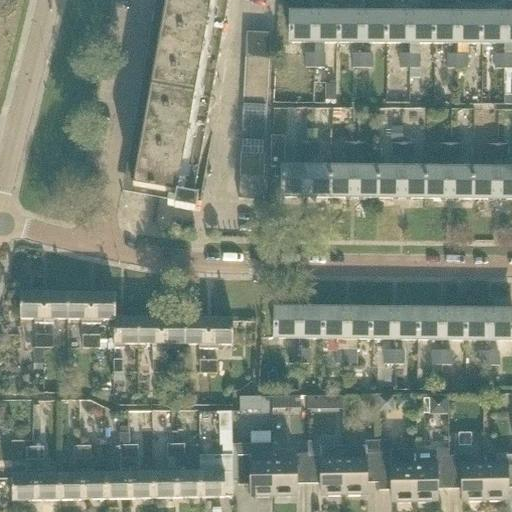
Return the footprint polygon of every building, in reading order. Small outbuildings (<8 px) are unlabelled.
[(198,198),(193,196),(227,0),(169,0),(137,188),(177,195),(175,208),(195,212),(198,198)] [(292,44),(315,44),(315,16),(292,15),(292,44)] [(315,44),(339,44),(339,16),(315,16),(315,44)] [(339,44),(363,44),(363,16),(339,16),(339,44)] [(363,44),(387,45),(387,16),(363,16),(363,44)] [(387,45),(410,45),(411,16),(387,16),(387,45)] [(410,45),(434,45),(434,16),(411,16),(410,45)] [(434,45),(458,45),(458,16),(434,16),(434,45)] [(458,45),(482,45),(482,16),(458,16),(458,45)] [(482,45),(505,45),(506,16),(482,16),(482,45)] [(259,59),(260,34),(247,34),(246,58),(259,59)] [(271,35),(260,34),(259,59),(269,59),(271,35)] [(304,68),(315,68),(315,54),(304,54),(304,68)] [(315,54),(315,68),(325,68),(325,54),(315,54)] [(352,68),(363,68),(363,54),(352,54),(352,68)] [(363,54),(363,68),(373,68),(373,54),(363,54)] [(399,69),(410,69),(410,55),(399,55),(399,69)] [(410,55),(410,69),(420,69),(420,55),(410,55)] [(448,70),(458,70),(458,55),(448,55),(448,70)] [(458,55),(458,70),(467,70),(467,55),(458,55)] [(495,70),(505,70),(505,56),(495,56),(495,70)] [(246,58),(246,70),(269,71),(269,59),(259,59),(246,58)] [(420,69),(410,69),(410,79),(420,79),(420,69)] [(245,82),(268,83),(269,71),(246,70),(245,82)] [(245,82),(244,94),(267,95),(268,83),(245,82)] [(491,104),(504,105),(504,95),(505,86),(491,86),(491,104)] [(267,95),(244,94),(244,106),(267,107),(267,95)] [(244,106),(243,118),(266,119),(267,107),(244,106)] [(242,130),(266,131),(266,119),(243,118),(242,130)] [(242,130),(242,142),(265,143),(266,131),(242,130)] [(290,168),(290,138),(275,138),(275,168),(290,168)] [(241,154),(264,155),(265,143),(242,142),(241,154)] [(297,158),(307,158),(308,144),(297,144),(297,158)] [(308,144),(307,158),(317,158),(318,144),(308,144)] [(344,158),(355,159),(355,145),(344,144),(344,158)] [(355,145),(355,159),(365,159),(365,145),(355,145)] [(392,159),(402,159),(403,145),(392,145),(392,159)] [(403,145),(402,159),(412,159),(412,145),(403,145)] [(439,160),(450,160),(450,145),(439,145),(439,160)] [(450,145),(450,160),(460,160),(460,145),(450,145)] [(487,160),(497,160),(497,146),(487,146),(487,160)] [(497,146),(497,160),(507,160),(507,146),(497,146)] [(241,166),(264,167),(264,155),(241,154),(241,166)] [(263,180),(264,167),(241,166),(240,179),(263,180)] [(283,197),(307,197),(307,169),(284,169),(283,197)] [(307,169),(307,197),(331,198),(331,169),(307,169)] [(331,198),(355,198),(355,170),(331,169),(331,198)] [(355,170),(355,198),(378,198),(379,170),(355,170)] [(378,198),(402,198),(402,170),(379,170),(378,198)] [(402,170),(402,198),(426,198),(426,170),(402,170)] [(426,198),(450,199),(450,170),(426,170),(426,198)] [(450,170),(450,199),(473,199),(473,170),(450,170)] [(473,199),(497,199),(497,171),(473,170),(473,199)] [(511,170),(497,171),(497,199),(511,199),(511,170)] [(264,180),(263,180),(240,180),(238,201),(263,202),(264,180)] [(35,325),(44,325),(44,295),(21,295),(21,321),(35,321),(35,325)] [(54,321),(68,321),(68,295),(44,295),(44,325),(54,325),(54,321)] [(83,325),(91,325),(91,295),(68,295),(68,321),(83,321),(83,325)] [(138,346),(138,320),(115,320),(115,296),(91,295),(91,325),(101,325),(101,322),(114,322),(114,350),(125,350),(125,346),(138,346)] [(276,339),(299,339),(300,309),(276,309),(276,339)] [(300,309),(299,339),(323,339),(324,310),(300,309)] [(324,310),(323,339),(337,339),(337,351),(347,351),(347,310),(324,310)] [(357,351),(357,340),(371,340),(371,310),(347,310),(347,351),(357,351)] [(371,310),(371,340),(394,340),(395,311),(371,310)] [(395,311),(394,340),(418,340),(418,311),(395,311)] [(418,311),(418,340),(442,341),(442,311),(418,311)] [(442,311),(442,341),(466,341),(466,312),(442,311)] [(466,341),(488,341),(489,341),(490,312),(466,312),(466,341)] [(499,353),(499,342),(511,341),(511,312),(490,312),(489,341),(488,341),(488,352),(499,353)] [(153,346),(153,350),(153,361),(154,361),(154,374),(161,374),(161,361),(162,350),(162,320),(138,320),(138,346),(153,346)] [(185,320),(162,320),(162,350),(172,350),(172,346),(185,346),(185,320)] [(209,350),(209,320),(185,320),(185,346),(200,346),(200,350),(209,350)] [(232,321),(209,320),(209,350),(218,350),(218,346),(232,346),(232,321)] [(35,349),(44,349),(44,336),(35,336),(35,349)] [(44,336),(44,349),(53,349),(53,336),(44,336)] [(91,337),(91,349),(101,349),(100,336),(91,337)] [(289,365),(299,365),(299,351),(289,351),(289,365)] [(299,351),(299,365),(310,365),(310,351),(299,351)] [(336,365),(347,365),(347,351),(336,351),(336,365)] [(347,351),(347,365),(357,365),(356,351),(347,351)] [(384,365),(394,365),(394,352),(384,352),(384,365)] [(394,352),(394,365),(404,365),(404,352),(394,352)] [(431,366),(442,366),(442,352),(431,352),(431,366)] [(442,352),(442,366),(451,366),(451,352),(442,352)] [(479,353),(479,366),(489,366),(489,353),(479,353)] [(489,353),(489,366),(499,366),(499,353),(489,353)] [(42,372),(43,360),(33,360),(33,371),(42,372)] [(114,374),(124,374),(124,361),(114,361),(114,374)] [(171,361),(161,361),(161,374),(171,374),(171,361)] [(209,375),(209,362),(201,362),(201,375),(209,375)] [(217,362),(209,362),(209,375),(217,375),(217,362)] [(489,366),(479,366),(479,381),(489,381),(489,366)] [(361,379),(362,368),(347,368),(347,379),(361,379)] [(209,375),(201,375),(201,383),(209,383),(209,375)] [(346,392),(346,382),(335,382),(335,392),(346,392)] [(258,398),(258,410),(272,410),(272,398),(258,398)] [(281,398),(273,398),(273,411),(282,411),(281,398)] [(320,398),(308,398),(308,410),(320,410),(320,398)] [(380,398),(379,412),(394,412),(394,398),(380,398)] [(120,446),(129,446),(129,435),(120,435),(120,446)] [(344,496),(367,496),(366,484),(379,484),(378,442),(365,443),(365,447),(343,448),(344,496)] [(414,467),(413,467),(413,451),(392,451),(391,442),(378,442),(379,484),(379,492),(391,491),(391,504),(414,503),(414,467)] [(320,485),(321,497),(344,496),(343,448),(321,448),(321,443),(308,443),(308,455),(308,485),(320,485)] [(167,459),(176,459),(176,445),(167,445),(167,459)] [(176,445),(176,459),(184,459),(184,445),(176,445)] [(200,474),(201,499),(224,498),(224,497),(233,497),(233,482),(232,450),(232,445),(224,445),(224,457),(209,458),(209,473),(200,474)] [(215,457),(224,457),(223,445),(214,446),(215,457)] [(250,486),(250,498),(273,498),(273,461),(272,445),(237,446),(237,450),(232,450),(233,482),(237,482),(238,486),(250,486)] [(121,460),(129,460),(129,446),(120,446),(121,460)] [(129,446),(129,460),(137,459),(137,446),(129,446)] [(73,461),(82,460),(82,447),(73,447),(73,461)] [(82,447),(82,460),(90,460),(90,447),(82,447)] [(26,461),(35,461),(35,448),(26,448),(26,461)] [(35,448),(35,461),(43,461),(43,448),(35,448)] [(437,451),(437,458),(437,466),(414,467),(414,503),(437,503),(437,491),(449,491),(449,458),(448,458),(448,450),(437,451)] [(273,498),(296,497),(296,485),(308,485),(308,455),(295,455),(295,460),(273,461),(273,498)] [(511,456),(498,457),(498,465),(484,465),(485,503),(508,502),(508,490),(511,489),(511,456)] [(472,457),(462,457),(449,458),(449,491),(461,491),(462,503),(485,503),(484,465),(472,466),(472,457)] [(186,474),(186,470),(185,459),(176,460),(177,470),(177,500),(191,500),(201,499),(200,474),(186,474)] [(154,500),(177,500),(177,470),(167,471),(167,475),(153,475),(154,500)] [(130,472),(130,501),(154,500),(153,475),(139,475),(139,471),(130,472)] [(60,502),(83,502),(82,472),(73,473),(73,476),(59,477),(60,502)] [(82,472),(83,502),(107,501),(106,476),(92,476),(92,472),(82,472)] [(107,501),(130,501),(130,472),(120,472),(120,476),(106,476),(107,501)] [(13,504),(36,503),(35,473),(26,473),(26,477),(12,477),(13,504)] [(35,473),(36,503),(60,502),(59,477),(45,477),(44,473),(35,473)]
